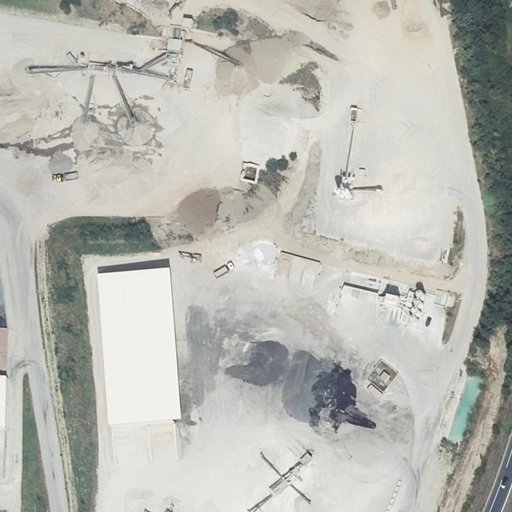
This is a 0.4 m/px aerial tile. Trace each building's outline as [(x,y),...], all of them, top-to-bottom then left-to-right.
[(170,25),(166,51),(178,53),(183,27),(170,25)] [(294,257),(288,281),(312,287),(318,264),(294,257)] [(166,276),(103,281),(115,428),(178,423),(166,276)] [(447,306),(449,293),(438,291),(435,304),(447,306)] [(226,367),(245,371),(251,343),(231,339),(226,367)] [(378,370),(372,383),(385,389),(391,377),(378,370)]
